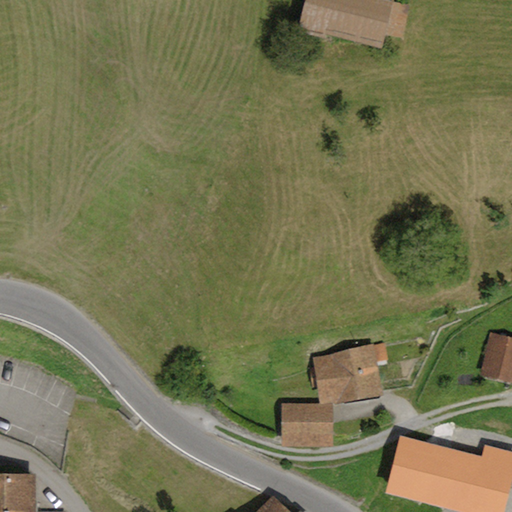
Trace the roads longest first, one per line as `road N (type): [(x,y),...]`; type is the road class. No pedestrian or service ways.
road 1 (tertiary): [(332,511),(186,440),(83,336),(50,314),(0,298)]
road 2 (track): [(511,397),(317,455),(163,420)]
road 3 (track): [(511,297),(450,331),(418,390),(413,425)]
